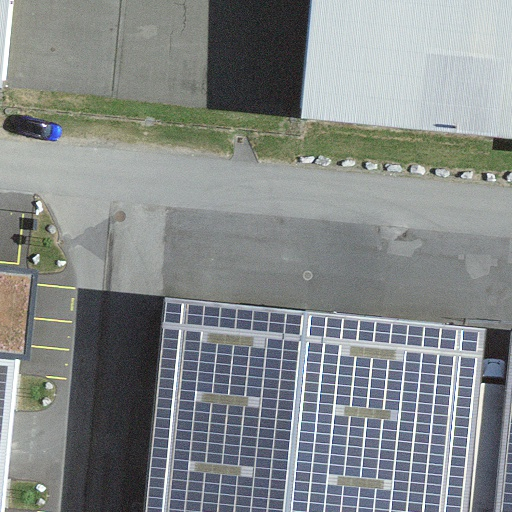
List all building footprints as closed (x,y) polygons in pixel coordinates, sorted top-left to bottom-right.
[(0,0),(0,88),(2,88),(10,0),(0,0)] [(511,0),(311,0),(301,113),(511,131),(511,0)] [(0,511),(1,511),(26,278),(0,275),(0,511)] [(473,511),(491,336),(182,306),(161,511),(473,511)] [(511,511),(511,410),(503,511),(511,511)]
